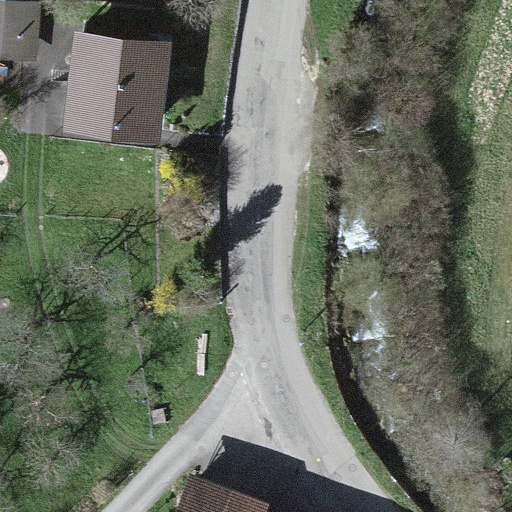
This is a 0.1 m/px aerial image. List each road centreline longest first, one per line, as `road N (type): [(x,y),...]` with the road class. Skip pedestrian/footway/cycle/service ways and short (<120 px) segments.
road 1 (tertiary): [(281,0),(260,202),(262,303),(283,391)]
road 2 (track): [(511,393),(491,366),(486,328),(511,204)]
road 3 (unclassified): [(283,391),(194,450),(128,511)]
road 4 (tertiary): [(283,391),(368,511)]
